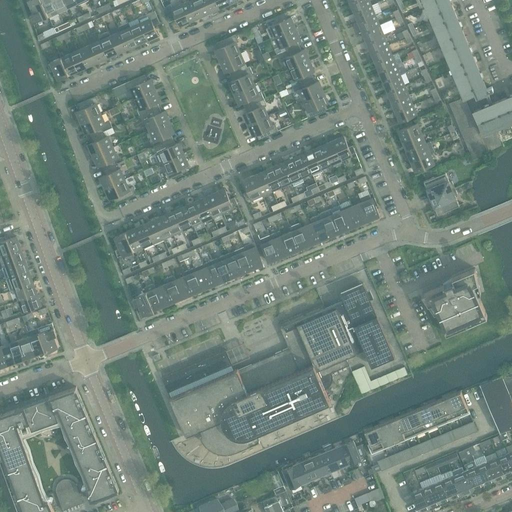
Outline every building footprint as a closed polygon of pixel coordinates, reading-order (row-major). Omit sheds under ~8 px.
[(38,20),(48,16),(40,0),(28,0),(34,13),(30,15),(32,22),(37,20),(38,20)] [(52,0),(40,0),(48,16),(58,11),(52,0)] [(64,0),(52,0),(58,11),(67,6),(64,0)] [(150,0),(144,3),(148,11),(154,8),(150,0)] [(192,0),(190,0),(182,4),(190,21),(200,16),(192,0)] [(192,0),(200,16),(210,12),(204,0),(192,0)] [(204,0),(210,12),(220,7),(216,0),(204,0)] [(354,0),(350,2),(354,12),(371,5),(369,0),(354,0)] [(423,0),(463,97),(449,103),(472,159),(488,153),(464,98),(475,93),(477,98),(489,93),(488,92),(493,90),(492,86),(487,88),(449,0),(423,0)] [(179,25),(190,21),(182,4),(172,8),(172,9),(166,12),(169,19),(175,16),(179,25)] [(354,12),(358,22),(376,15),(371,5),(354,12)] [(271,38),(275,36),(295,27),(290,17),(287,19),(284,13),(265,21),(268,27),(266,27),(271,38)] [(358,22),(363,32),(380,25),(376,15),(358,22)] [(150,18),(140,22),(147,39),(158,35),(154,25),(160,23),(157,16),(151,19),(150,18)] [(118,27),(120,31),(128,48),(138,44),(130,27),(128,22),(118,27)] [(140,22),(130,27),(138,44),(147,39),(140,22)] [(363,32),(367,42),(384,35),(380,25),(363,32)] [(284,45),(287,50),(299,45),(296,39),(300,38),(295,27),(275,36),(280,47),(284,45)] [(98,35),(100,40),(108,57),(118,53),(110,36),(108,31),(98,35)] [(120,31),(110,36),(118,53),(128,48),(120,31)] [(258,34),(254,35),(258,44),(263,41),(259,33),(258,34)] [(215,50),(220,60),(240,52),(236,43),(239,41),(235,34),(216,43),(219,49),(215,50)] [(367,42),(371,52),(388,45),(384,35),(367,42)] [(100,40),(90,44),(98,61),(108,57),(100,40)] [(90,44),(80,49),(88,66),(98,61),(90,44)] [(285,58),(289,68),(309,59),(304,49),(301,50),(299,45),(287,50),(289,56),(285,58)] [(371,52),(375,62),(392,55),(388,45),(371,52)] [(80,49),(70,53),(78,70),(88,66),(80,49)] [(228,69),(230,75),(243,70),(242,69),(240,64),(244,62),(240,52),(220,60),(225,71),(228,69)] [(70,53),(61,58),(68,75),(78,70),(70,53)] [(375,62),(379,72),(396,65),(396,64),(392,55),(375,62)] [(58,79),(68,75),(61,58),(50,62),(51,63),(48,64),(50,71),(54,70),(58,79)] [(298,76),(301,82),(313,77),(310,71),(314,70),(309,59),(289,68),(294,78),(298,76)] [(379,72),(384,82),(401,75),(401,74),(405,72),(401,62),(396,64),(396,65),(379,72)] [(230,82),(234,92),(254,84),(250,74),(253,73),(249,66),(242,69),(243,70),(230,75),(233,80),(230,82)] [(131,89),(135,98),(155,89),(151,79),(147,80),(145,74),(125,83),(128,90),(131,89)] [(278,74),(273,76),(276,85),(282,83),(278,74)] [(384,82),(388,92),(405,85),(401,75),(384,82)] [(294,78),(289,80),(292,86),(301,82),(298,76),(294,78)] [(299,90),(303,100),(323,91),(318,81),(315,82),(313,77),(301,82),(292,86),(295,91),(299,90)] [(114,96),(128,90),(125,83),(111,89),(114,96)] [(282,83),(276,85),(279,91),(285,88),(282,83)] [(242,101),(244,107),(257,101),(257,102),(264,99),(261,92),(258,93),(254,84),(234,92),(239,103),(242,101)] [(388,92),(392,102),(409,95),(405,85),(388,92)] [(137,108),(140,115),(159,106),(156,101),(160,100),(155,89),(135,98),(139,107),(137,108)] [(328,102),(323,91),(303,100),(307,109),(305,110),(308,118),(327,109),(324,103),(328,102)] [(483,134),(511,121),(511,94),(474,111),(483,134)] [(392,102),(396,112),(413,104),(409,95),(392,102)] [(76,112),(81,122),(101,113),(97,104),(99,103),(96,96),(77,104),(80,110),(76,112)] [(244,114),(248,124),(268,115),(263,105),(259,107),(257,102),(257,101),(244,107),(247,112),(244,114)] [(413,104),(396,112),(400,122),(422,113),(418,103),(413,104)] [(118,106),(109,110),(111,116),(120,112),(118,106)] [(145,120),(149,130),(169,121),(165,111),(161,112),(159,106),(140,115),(143,122),(145,120)] [(89,131),(91,136),(103,131),(112,127),(109,120),(105,122),(101,113),(81,122),(85,132),(89,131)] [(272,125),(268,115),(248,124),(253,135),(256,133),(259,139),(278,131),(275,123),(272,125)] [(158,138),(160,143),(161,144),(173,138),(170,133),(174,131),(169,121),(149,130),(154,140),(158,138)] [(398,130),(403,141),(421,133),(417,122),(398,130)] [(88,144),(93,155),(113,146),(108,136),(106,137),(103,131),(91,136),(94,142),(88,144)] [(403,141),(407,151),(426,143),(421,133),(403,141)] [(343,136),(333,140),(341,159),(352,154),(351,154),(355,152),(352,145),(348,147),(343,136)] [(159,152),(163,162),(183,153),(179,142),(175,144),(173,138),(161,144),(160,143),(153,146),(157,154),(159,152)] [(333,140),(323,145),(331,163),(341,159),(333,140)] [(407,151),(411,161),(430,153),(426,143),(407,151)] [(323,145),(313,149),(321,168),(331,163),(323,145)] [(103,169),(109,167),(115,164),(113,158),(117,156),(113,146),(93,155),(97,165),(101,164),(103,169)] [(313,149),(303,153),(311,172),(321,168),(313,149)] [(188,163),(183,153),(163,162),(167,171),(165,172),(168,179),(187,171),(184,165),(188,163)] [(303,153),(293,158),(302,176),(311,172),(303,153)] [(434,163),(430,153),(411,161),(415,171),(434,163)] [(293,158),(283,162),(294,185),(303,181),(302,176),(293,158)] [(283,162),(274,167),(282,185),(284,189),(294,185),(283,162)] [(100,177),(105,188),(125,179),(120,168),(118,169),(115,164),(109,167),(103,169),(106,175),(100,177)] [(274,167),(264,171),(272,190),(282,185),(274,167)] [(264,171),(254,175),(262,194),(272,190),(264,171)] [(429,191),(432,197),(455,187),(452,181),(450,182),(446,172),(424,181),(428,192),(429,191)] [(252,198),(262,194),(254,175),(244,180),(248,191),(243,193),(246,200),(251,198),(252,198)] [(129,188),(125,179),(105,188),(109,198),(113,196),(115,202),(134,194),(131,187),(129,188)] [(458,194),(455,187),(432,197),(434,203),(433,203),(438,214),(459,205),(455,195),(458,194)] [(225,188),(214,193),(223,211),(233,207),(233,206),(238,204),(234,197),(229,199),(225,188)] [(214,193),(204,197),(213,216),(223,211),(214,193)] [(360,197),(362,202),(369,219),(379,215),(376,205),(377,205),(374,197),(373,198),(372,197),(371,198),(369,193),(360,197)] [(204,197),(194,202),(203,220),(213,216),(204,197)] [(340,205),(342,210),(349,227),(359,223),(352,206),(350,200),(340,205)] [(194,202),(184,206),(193,225),(203,220),(194,202)] [(362,202),(352,206),(359,223),(369,219),(362,202)] [(184,206),(174,210),(183,229),(193,225),(184,206)] [(320,213),(320,214),(329,236),(339,232),(332,214),(330,209),(320,213)] [(174,210),(165,215),(173,233),(183,229),(174,210)] [(342,210),(332,214),(339,232),(349,227),(342,210)] [(310,218),(312,223),(319,240),(329,236),(320,214),(310,218)] [(165,215),(155,219),(163,238),(173,233),(165,215)] [(155,219),(145,223),(153,242),(163,238),(155,219)] [(290,226),(292,231),(299,248),(309,244),(302,227),(300,222),(290,226)] [(145,223),(135,228),(143,246),(153,242),(145,223)] [(312,223),(302,227),(309,244),(319,240),(312,223)] [(135,228),(125,232),(133,251),(143,246),(135,228)] [(280,230),(270,235),(279,256),(289,252),(282,235),(280,230)] [(292,231),(282,235),(289,252),(299,248),(292,231)] [(123,255),(133,251),(125,232),(115,237),(120,248),(115,250),(117,257),(123,255)] [(269,261),(279,256),(270,235),(260,239),(269,261)] [(0,247),(2,254),(20,248),(16,236),(6,240),(5,236),(0,237),(0,247)] [(256,246),(246,250),(253,267),(263,263),(256,246)] [(234,251),(236,254),(243,272),(253,267),(246,250),(244,247),(234,251)] [(2,254),(6,265),(25,259),(20,248),(2,254)] [(234,251),(224,255),(233,276),(243,272),(236,254),(234,251)] [(123,255),(117,257),(122,270),(124,269),(128,267),(123,255)] [(224,255),(214,259),(223,280),(233,276),(224,255)] [(2,267),(6,278),(29,270),(25,259),(6,265),(2,267)] [(214,259),(204,263),(213,284),(223,280),(214,259)] [(204,263),(194,267),(203,288),(213,284),(204,263)] [(184,272),(186,275),(193,292),(203,288),(194,267),(184,272)] [(487,315),(478,294),(480,293),(474,267),(452,277),(453,281),(441,289),(439,286),(421,293),(434,313),(437,311),(446,333),(457,328),(455,324),(474,316),(476,320),(487,315)] [(33,281),(29,270),(6,278),(10,290),(15,288),(33,281)] [(164,279),(166,284),(173,301),(183,297),(176,280),(174,275),(164,279)] [(186,275),(176,280),(183,297),(193,292),(186,275)] [(15,288),(19,299),(37,293),(33,281),(15,288)] [(162,377),(167,389),(170,397),(172,400),(186,435),(201,429),(205,437),(209,442),(214,445),(219,447),(225,448),(230,448),(236,446),(258,437),(256,433),(330,401),(325,388),(327,386),(329,384),(331,382),(332,379),(332,376),(331,373),(331,372),(349,364),(346,357),(364,349),(371,365),(395,355),(370,298),(367,290),(363,282),(340,292),(343,299),(325,307),(323,303),(278,323),(288,347),(238,369),(237,368),(234,369),(226,350),(162,377)] [(154,283),(144,287),(146,292),(154,311),(154,310),(154,309),(163,305),(156,288),(154,283)] [(166,284),(156,288),(163,305),(173,301),(166,284)] [(136,297),(133,298),(135,305),(139,304),(143,315),(154,311),(146,292),(135,296),(136,297)] [(41,304),(37,293),(19,299),(23,311),(41,304)] [(52,322),(38,328),(46,350),(45,350),(46,352),(57,347),(53,336),(57,335),(52,322)] [(28,331),(30,336),(36,353),(45,350),(46,350),(38,328),(28,331)] [(30,336),(20,340),(26,357),(36,353),(30,336)] [(20,340),(9,343),(16,361),(26,357),(20,340)] [(9,343),(0,346),(0,349),(5,365),(16,361),(9,343)] [(511,370),(502,375),(509,393),(511,391),(511,370)] [(509,393),(502,375),(501,374),(479,383),(500,433),(505,431),(511,427),(511,392),(509,393)] [(0,459),(18,511),(53,511),(48,499),(47,500),(45,501),(20,433),(23,433),(20,425),(29,422),(32,429),(59,420),(55,409),(58,408),(90,485),(87,485),(86,486),(91,500),(119,490),(76,386),(49,396),(49,397),(15,409),(15,408),(0,413),(0,459)] [(460,391),(450,396),(459,418),(466,414),(465,412),(468,410),(460,391)] [(450,396),(439,400),(447,419),(450,418),(451,421),(459,418),(450,396)] [(439,400),(428,404),(438,426),(445,423),(444,420),(447,419),(439,400)] [(428,404),(418,409),(426,428),(429,427),(430,429),(438,426),(428,404)] [(426,428),(418,409),(407,413),(416,435),(424,432),(423,429),(426,428)] [(409,438),(416,435),(407,413),(397,417),(405,437),(408,435),(409,438)] [(402,438),(405,437),(397,417),(386,422),(395,444),(403,440),(402,438)] [(388,447),(395,444),(386,422),(376,426),(384,445),(387,444),(388,447)] [(381,447),(384,445),(376,426),(365,431),(370,443),(367,444),(371,454),(382,449),(381,447)] [(500,433),(499,433),(500,434),(502,439),(502,440),(508,438),(505,431),(500,433)] [(500,434),(490,439),(491,443),(494,442),(494,443),(499,440),(502,439),(500,434)] [(353,440),(343,444),(350,462),(361,458),(360,456),(365,454),(361,443),(355,446),(353,440)] [(343,444),(333,448),(340,467),(350,462),(343,444)] [(468,447),(468,446),(458,450),(461,457),(471,453),(468,447)] [(333,448),(323,452),(330,471),(340,467),(333,448)] [(323,452),(313,456),(320,475),(330,471),(323,452)] [(511,464),(507,452),(496,457),(505,476),(511,473),(511,464)] [(473,459),(474,460),(484,485),(494,480),(486,461),(484,455),(473,459)] [(313,456),(303,461),(311,479),(320,475),(313,456)] [(445,456),(435,460),(438,465),(447,461),(445,456)] [(496,457),(486,461),(494,480),(505,476),(496,457)] [(466,469),(463,470),(467,481),(470,480),(473,489),(484,485),(474,460),(464,464),(466,469)] [(293,465),(300,483),(311,479),(303,461),(293,465)] [(292,463),(282,467),(288,482),(286,483),(285,482),(283,483),(284,485),(286,490),(288,495),(293,493),(291,487),(300,483),(293,465),(292,462),(292,463)] [(414,469),(416,475),(426,470),(424,464),(414,469)] [(411,470),(404,473),(407,479),(413,476),(411,470)] [(437,475),(439,480),(441,480),(449,499),(461,494),(453,475),(450,470),(437,475)] [(463,470),(453,475),(461,494),(473,489),(470,480),(467,481),(463,470)] [(279,473),(271,476),(276,488),(284,485),(283,483),(279,473)] [(56,493),(62,510),(83,503),(76,486),(75,482),(72,480),(68,479),(64,479),(61,480),(58,482),(56,485),(55,489),(56,493)] [(439,480),(432,483),(440,503),(449,499),(441,480),(439,480)] [(432,483),(421,488),(430,507),(440,503),(432,483)] [(276,488),(273,489),(276,495),(286,490),(284,485),(276,488)] [(369,491),(354,498),(355,499),(357,505),(370,500),(374,500),(376,501),(383,498),(379,487),(378,488),(370,491),(369,491)] [(419,511),(430,507),(421,488),(411,492),(419,511)] [(282,506),(291,502),(286,490),(276,495),(262,500),(267,511),(280,511),(284,511),(282,506)] [(202,507),(191,511),(230,511),(237,509),(233,499),(220,505),(218,499),(201,506),(202,507)]
